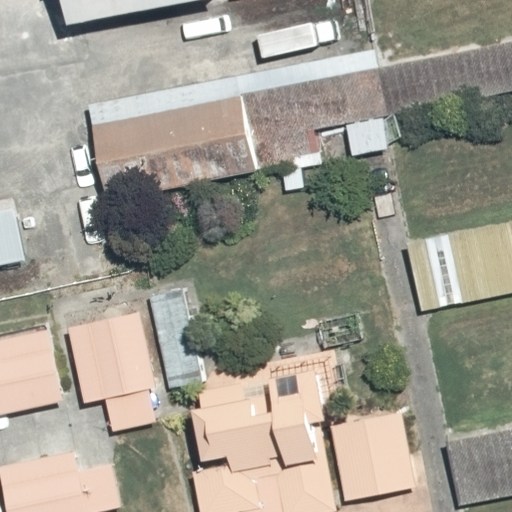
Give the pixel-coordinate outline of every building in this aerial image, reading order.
[(57,0),(61,24),(181,0),(57,0)] [(315,136),(511,95),(511,45),(386,69),(381,50),(89,109),(108,209),(321,165),(315,136)] [(0,272),(32,266),(22,209),(0,213),(0,272)] [(511,223),(410,243),(426,315),(511,298),(511,223)] [(196,274),(150,284),(172,381),(218,371),(196,274)] [(141,314),(66,329),(82,405),(104,402),(113,431),(164,423),(141,314)] [(0,417),(65,404),(50,329),(0,340),(0,417)] [(350,511),(414,501),(398,412),(332,425),(319,357),(199,381),(205,411),(191,412),(202,473),(195,473),(200,511),(350,511)] [(511,433),(447,447),(457,511),(511,500),(511,433)] [(0,468),(0,482),(5,511),(123,511),(113,468),(81,476),(74,453),(0,468)]
